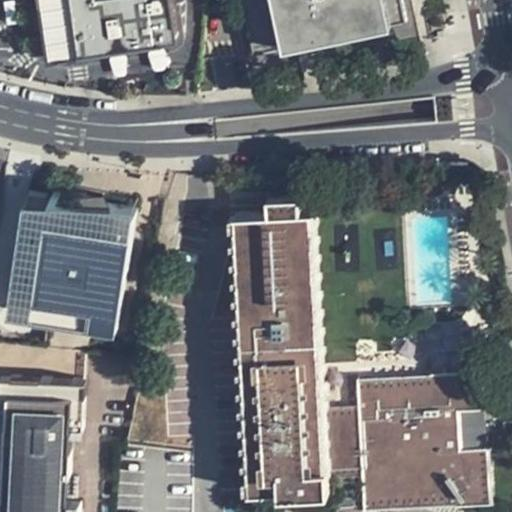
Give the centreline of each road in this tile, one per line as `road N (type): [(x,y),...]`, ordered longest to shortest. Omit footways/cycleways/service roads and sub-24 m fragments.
road 1 (tertiary): [(511,135),(467,129),(132,150),(72,144),(3,115)]
road 2 (unclassified): [(502,55),(478,74),(305,102),(116,119),(40,109),(3,115)]
